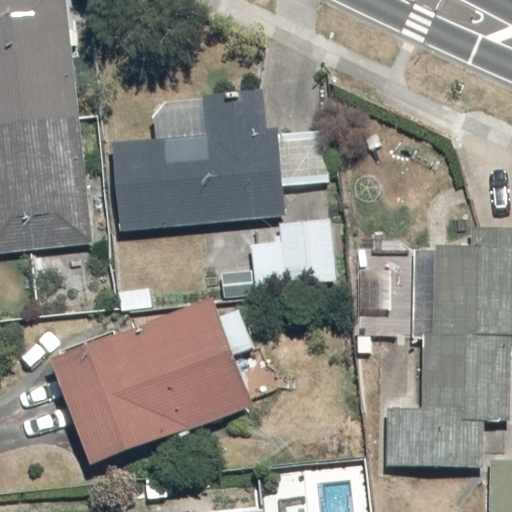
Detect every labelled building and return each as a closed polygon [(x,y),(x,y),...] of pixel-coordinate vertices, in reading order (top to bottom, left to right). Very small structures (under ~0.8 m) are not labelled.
[(78,0),(0,0),(0,256),(100,248),(78,0)] [(125,145),(131,232),(272,222),(263,95),(215,99),(218,138),(125,145)] [(288,243),(259,246),(262,289),(341,282),(335,220),(286,225),(288,243)] [(511,257),(442,257),(422,257),(422,278),(397,278),(397,323),(422,323),(422,339),(438,339),(438,409),(394,409),(394,465),(493,465),(493,419),(511,419),(511,257)] [(225,295),(64,358),(106,466),(271,402),(252,353),(267,348),(251,308),(233,315),(225,295)] [(332,350),(297,354),(304,415),(338,411),(332,350)] [(511,511),(511,464),(499,465),(498,511),(511,511)]
